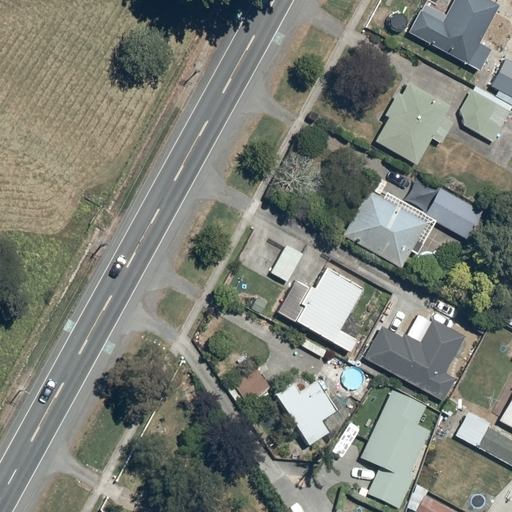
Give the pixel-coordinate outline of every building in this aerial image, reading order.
[(497,6),(485,0),(452,0),(449,6),(437,0),(423,0),(406,34),(477,72),(488,50),(476,44),(497,6)] [(511,63),(502,58),(487,86),(511,99),(511,63)] [(438,144),(451,122),(440,116),(446,105),(404,82),(371,142),(414,165),(428,139),(438,144)] [(482,90),(480,93),(470,88),(457,113),(463,126),(492,142),(508,112),(511,106),(482,90)] [(481,209),(437,187),(422,216),(466,238),(481,209)] [(340,235),(401,269),(409,255),(416,259),(434,228),(366,189),(340,235)] [(266,275),(287,287),(273,313),(348,353),(355,340),(338,330),(359,291),(363,283),(306,252),(312,241),(291,230),(266,275)] [(511,289),(498,318),(511,324),(511,289)] [(464,336),(430,317),(416,344),(381,325),(362,359),(440,401),(452,379),(443,374),(464,336)] [(374,378),(329,355),(318,376),(364,399),(374,378)] [(267,390),(253,368),(231,382),(245,404),(267,390)] [(333,411),(312,381),(296,392),(290,384),(271,397),(306,446),(325,433),(317,422),(333,411)] [(423,406),(389,391),(359,459),(381,469),(369,496),(397,509),(410,478),(407,477),(427,432),(414,426),(423,406)] [(511,392),(497,421),(511,429),(511,392)] [(476,448),(511,468),(511,439),(488,426),(465,413),(453,435),(476,448)] [(457,511),(423,495),(415,511),(457,511)]
